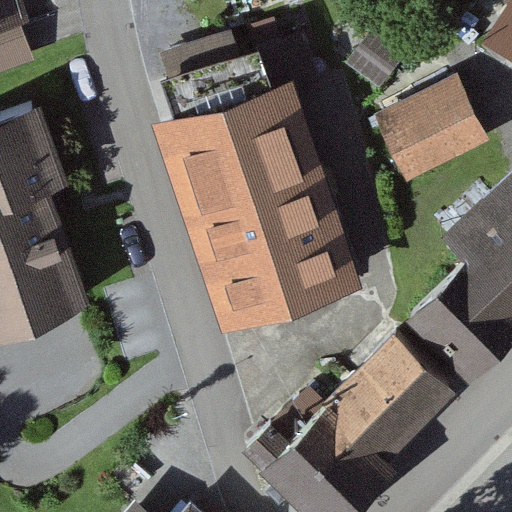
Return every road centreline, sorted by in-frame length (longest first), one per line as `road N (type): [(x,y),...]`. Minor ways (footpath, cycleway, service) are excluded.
road 1 (residential): [(258,511),(212,378),(113,0)]
road 2 (tertiary): [(511,385),(388,511)]
